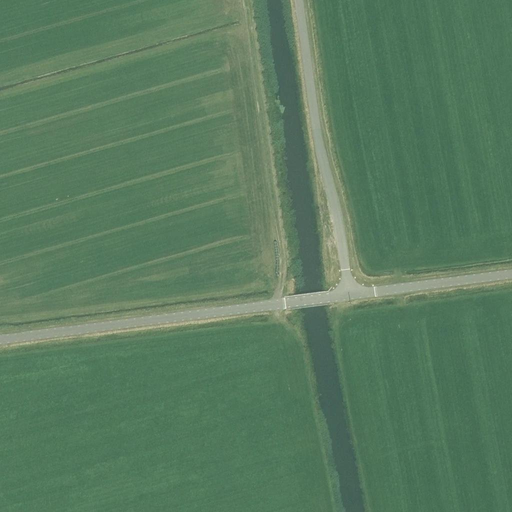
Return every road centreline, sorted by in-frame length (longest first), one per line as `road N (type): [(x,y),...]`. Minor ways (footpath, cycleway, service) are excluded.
road 1 (tertiary): [(349,294),(296,0)]
road 2 (tertiary): [(284,303),(0,339)]
road 3 (tertiary): [(349,294),(511,273)]
